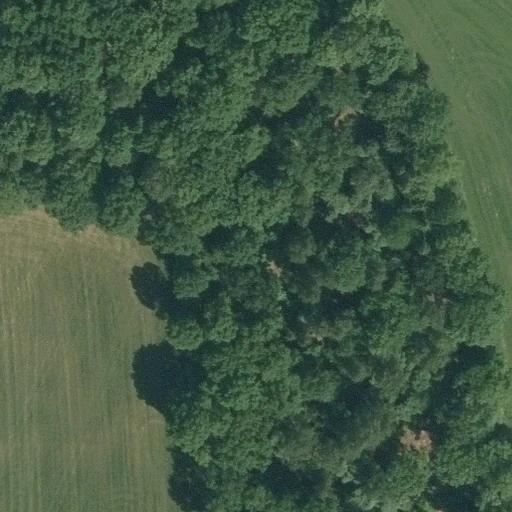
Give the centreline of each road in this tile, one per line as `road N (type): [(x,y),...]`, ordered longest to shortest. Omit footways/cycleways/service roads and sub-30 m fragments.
road 1 (track): [(281,511),(223,150),(165,58),(167,0)]
road 2 (track): [(0,50),(104,63),(163,48)]
